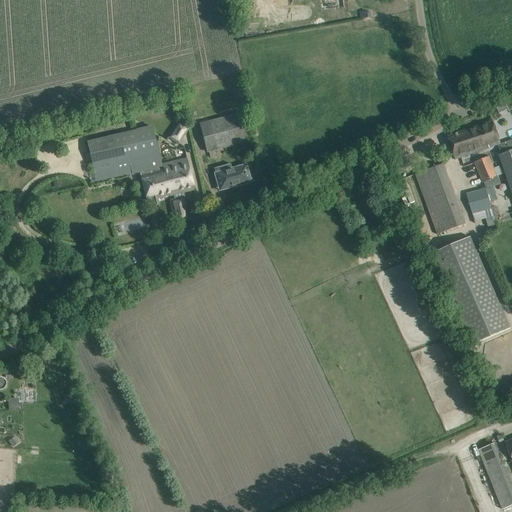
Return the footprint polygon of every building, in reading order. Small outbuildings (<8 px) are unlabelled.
[(319,0),(320,10),(344,8),(343,0),(319,0)] [(244,112),(199,123),(207,153),(251,141),(244,112)] [(179,121),(175,126),(186,133),(190,128),(179,121)] [(448,137),(455,160),(501,144),(493,122),(448,137)] [(96,183),(139,172),(162,166),(161,163),(152,126),(87,141),(96,183)] [(511,147),(508,149),(502,151),(503,154),(511,180),(511,147)] [(489,157),(475,163),(483,182),(497,176),(489,157)] [(185,158),(161,163),(162,166),(164,172),(161,172),(163,178),(170,178),(175,198),(173,199),(175,203),(170,204),(177,224),(190,220),(184,200),(183,200),(181,194),(194,190),(185,158)] [(251,182),(246,165),(232,169),(230,164),(214,168),(215,173),(215,174),(218,185),(224,183),(226,189),(251,182)] [(444,164),(415,175),(437,235),(466,225),(444,164)] [(164,172),(162,166),(139,172),(140,177),(146,202),(170,195),(171,196),(174,195),(175,198),(170,178),(163,178),(161,172),(164,172)] [(486,189),(467,195),(472,214),(491,208),(490,202),(486,189)] [(431,254),(472,346),(511,329),(470,237),(431,254)] [(18,398),(9,398),(9,409),(18,409),(18,398)] [(511,487),(494,444),(478,450),(502,510),(511,505),(511,487)]
